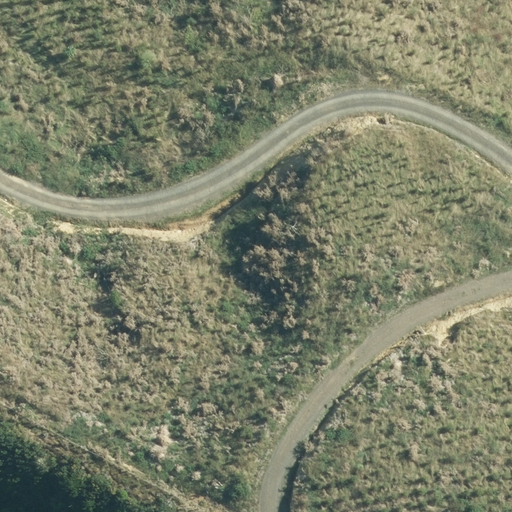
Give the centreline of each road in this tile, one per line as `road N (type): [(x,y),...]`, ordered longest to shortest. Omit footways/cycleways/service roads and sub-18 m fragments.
road 1 (track): [(0,167),(131,245),(269,131),(330,113),(484,123),(511,150)]
road 2 (track): [(511,256),(452,273),(371,334),(298,456),(306,511)]
